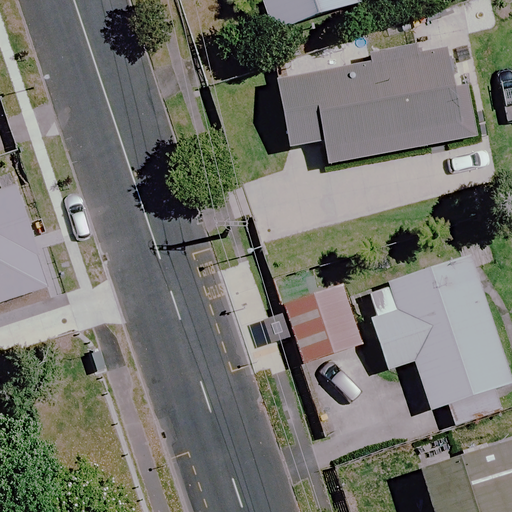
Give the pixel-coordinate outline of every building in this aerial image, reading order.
[(362,11),(359,0),(244,0),(245,1),(249,0),(255,0),(266,38),(362,11)] [(465,145),(446,43),(364,58),(366,68),(273,85),(285,153),(320,147),(325,170),(465,145)] [(0,184),(0,240),(19,233),(0,184)] [(509,388),(466,260),(360,296),(386,375),(412,366),(429,415),(509,388)] [(358,350),(338,288),(279,307),(298,369),(358,350)] [(511,511),(511,446),(417,476),(427,511),(511,511)]
